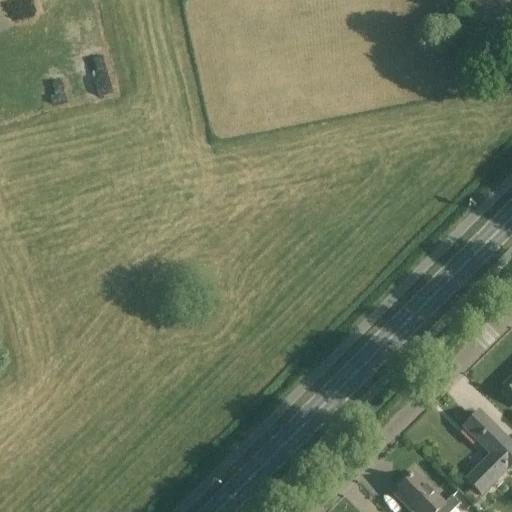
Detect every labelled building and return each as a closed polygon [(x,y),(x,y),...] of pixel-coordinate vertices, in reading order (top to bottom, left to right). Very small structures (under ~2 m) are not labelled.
[(511,25),(508,3),(484,7),(482,0),(461,0),(469,43),(511,36),(511,25)] [(475,61),(457,65),(460,75),(477,71),(475,61)] [(511,398),(511,379),(503,389),(511,398)] [(464,429),(493,458),(467,484),(480,497),(511,465),(511,449),(478,415),(464,429)] [(444,507),(415,477),(394,498),(407,511),(454,511),(460,507),(452,499),(444,507)]
